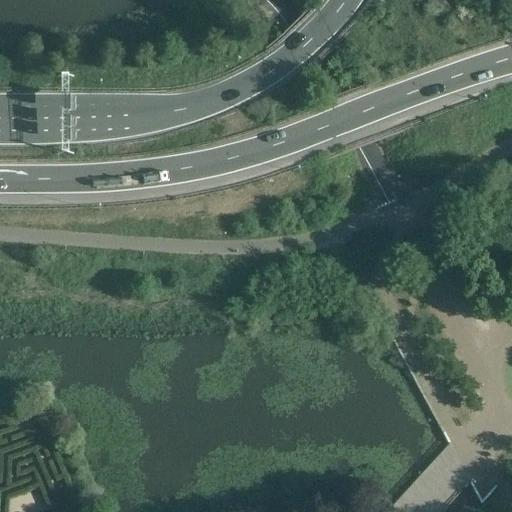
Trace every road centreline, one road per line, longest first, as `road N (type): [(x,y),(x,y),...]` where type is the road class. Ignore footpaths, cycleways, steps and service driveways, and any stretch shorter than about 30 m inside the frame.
road 1 (motorway): [(0,180),(124,177),(239,158),(511,59)]
road 2 (motorway): [(346,0),(291,58),(220,99),(127,118),(0,119)]
